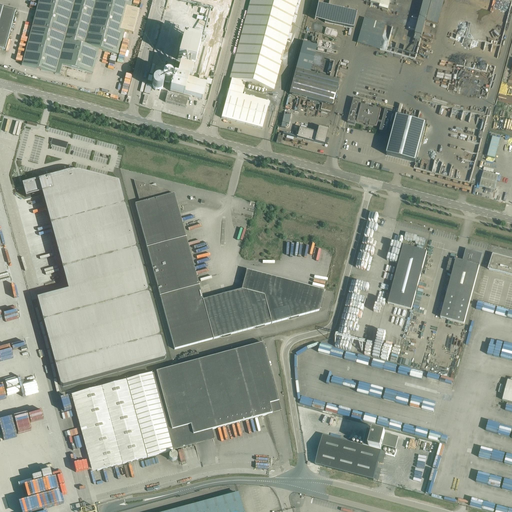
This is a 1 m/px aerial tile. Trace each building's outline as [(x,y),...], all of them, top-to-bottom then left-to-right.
[(133,34),(134,29),(139,10),(129,8),(131,0),(38,0),(22,65),(59,75),(62,65),(92,73),(98,49),(118,55),(124,31),(133,34)] [(272,90),(274,85),(296,0),(251,0),(231,79),(272,90)] [(0,48),(5,50),(15,10),(0,5),(0,48)] [(404,34),(406,29),(389,23),(387,28),(395,31),(393,37),(400,40),(400,41),(406,42),(408,35),(404,34)] [(195,64),(200,43),(183,39),(178,60),(195,64)] [(191,78),(193,71),(178,67),(176,77),(188,80),(188,78),(191,78)] [(337,106),(339,102),(344,82),(295,69),(290,89),(289,94),(337,106)] [(172,77),(171,75),(169,74),(167,73),(165,74),(164,75),(163,77),(162,79),(163,81),(164,82),(165,83),(167,84),(169,83),(171,82),(172,81),(172,79),(172,77)] [(202,100),(206,85),(188,80),(176,77),(173,76),(169,91),(202,100)] [(163,83),(162,81),(160,80),(158,79),(156,80),(154,81),(153,83),(152,85),(153,87),(154,89),(156,90),(158,90),(160,90),(162,89),(163,87),(163,85),(163,83)] [(152,86),(146,84),(144,93),(150,94),(152,86)] [(167,92),(165,102),(179,106),(185,108),(188,98),(167,92)] [(268,106),(227,96),(221,118),(262,129),(268,106)] [(353,99),(347,123),(354,124),(356,118),(355,118),(355,117),(358,117),(358,116),(356,115),(360,101),(353,99)] [(373,109),(368,107),(368,106),(361,105),(358,116),(358,117),(357,121),(364,123),(366,123),(365,125),(367,125),(368,123),(369,124),(369,125),(376,127),(377,123),(378,121),(381,110),(373,108),(373,109)] [(377,123),(381,124),(379,131),(387,133),(391,117),(392,112),(385,110),(382,122),(378,121),(377,123)] [(284,115),(281,127),(285,128),(286,124),(289,124),(290,116),(284,115)] [(390,141),(387,155),(416,163),(426,124),(397,117),(395,122),(394,128),(390,141)] [(299,128),(297,138),(324,145),(328,130),(318,128),(317,132),(299,128)] [(505,138),(496,136),(492,154),(500,156),(505,138)] [(67,172),(22,184),(26,198),(42,193),(68,290),(37,299),(60,385),(62,387),(164,359),(166,357),(142,268),(119,182),(81,172),(79,172),(77,171),(75,171),(73,171),(71,172),(69,172),(67,172)] [(494,190),(498,175),(483,171),(479,186),(494,190)] [(169,195),(168,190),(134,180),(140,203),(135,204),(136,209),(174,350),(319,311),(324,291),(246,271),(241,290),(203,300),(187,242),(174,194),(169,195)] [(424,246),(426,240),(417,237),(417,236),(406,233),(404,239),(416,242),(415,243),(424,246)] [(411,310),(427,252),(402,245),(387,304),(411,310)] [(464,324),(482,254),(466,249),(463,261),(456,259),(440,318),(464,324)] [(511,259),(493,254),(491,260),(492,261),(491,262),(489,269),(511,275),(511,259)] [(462,357),(465,345),(463,345),(464,339),(467,339),(469,333),(450,328),(444,353),(462,357)] [(263,343),(155,372),(170,431),(190,425),(193,435),(212,430),(272,414),(269,404),(279,401),(263,343)] [(434,370),(438,352),(418,348),(416,353),(406,351),(403,364),(434,370)] [(443,354),(439,369),(449,372),(453,357),(443,354)] [(97,471),(176,450),(155,372),(76,394),(97,471)] [(511,402),(511,381),(508,380),(502,400),(511,402)] [(18,415),(10,417),(15,435),(22,434),(18,415)] [(40,415),(34,417),(38,430),(49,427),(48,421),(42,422),(40,415)] [(395,450),(399,438),(367,429),(363,446),(323,435),(319,448),(320,448),(315,465),(373,480),(382,446),(395,450)] [(429,446),(410,441),(398,484),(417,490),(429,446)] [(479,494),(476,505),(484,507),(487,496),(479,494)] [(242,511),(241,504),(239,499),(207,507),(206,504),(201,505),(201,508),(188,511),(242,511)]
